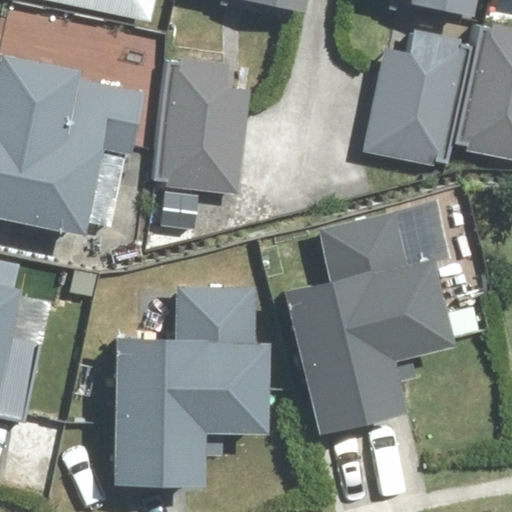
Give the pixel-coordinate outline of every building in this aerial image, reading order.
[(75,0),(160,16),(163,0),(75,0)] [(391,39),(368,148),(438,163),(439,156),(455,159),(458,143),(511,154),(511,18),(488,13),(484,37),(421,23),(416,44),(391,39)] [(0,204),(97,225),(115,142),(141,147),(154,85),(93,73),(97,57),(14,40),(0,107),(0,204)] [(251,60),(173,57),(167,186),(246,189),(251,60)] [(338,264),(296,275),(331,421),(421,400),(408,349),(469,335),(447,243),(417,251),(405,201),(327,220),(338,264)] [(0,409),(8,411),(37,274),(24,271),(28,254),(0,248),(0,409)] [(129,319),(125,473),(218,475),(219,422),(281,424),(284,329),(264,329),(265,278),(185,276),(184,321),(129,319)]
